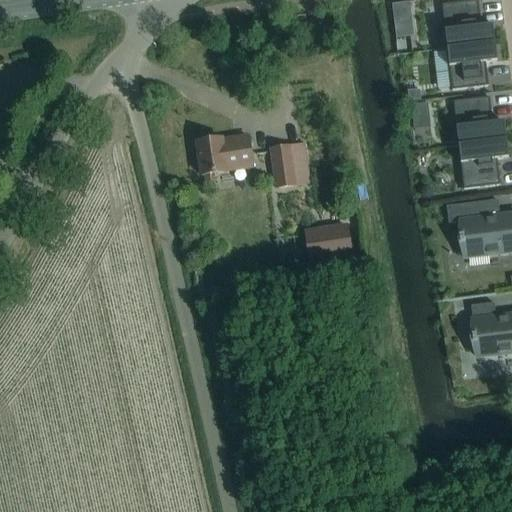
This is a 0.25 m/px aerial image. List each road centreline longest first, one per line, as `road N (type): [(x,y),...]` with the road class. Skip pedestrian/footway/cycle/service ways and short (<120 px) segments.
road 1 (unclassified): [(229,511),(122,59)]
road 2 (residential): [(0,243),(86,90),(122,59)]
